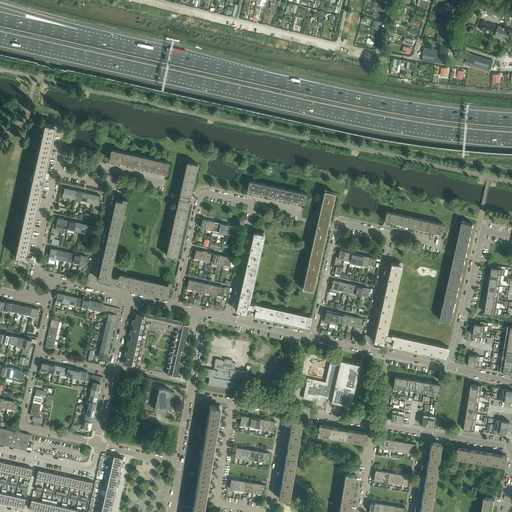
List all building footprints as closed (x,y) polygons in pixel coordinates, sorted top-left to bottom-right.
[(292,7),(287,5),(286,10),(296,13),(298,4),(293,3),(292,7)] [(504,19),(505,15),(506,13),(487,7),(485,13),(504,19)] [(324,20),(325,11),(318,10),(317,16),(319,16),(319,22),(325,23),(325,20),(324,20)] [(358,26),(361,14),(352,12),(351,16),(349,16),(348,23),(351,24),(350,28),(346,27),(344,35),(356,38),(357,34),(355,33),(356,29),(353,29),(354,25),(358,26)] [(494,34),(495,35),(498,26),(483,21),(480,30),(491,34),(490,38),(493,39),(494,39),(495,37),(494,36),(494,34)] [(508,40),(511,30),(498,26),(495,35),(508,40)] [(436,38),(436,40),(441,41),(444,31),(439,30),(436,38)] [(407,37),(405,42),(414,45),(415,39),(407,37)] [(404,46),(403,52),(411,54),(413,48),(404,46)] [(422,61),(441,63),(447,64),(448,56),(441,55),(441,51),(424,49),(422,61)] [(469,53),(466,61),(474,64),(473,67),(489,72),(490,70),(493,61),(477,56),(476,55),(469,53)] [(56,126),(45,123),(15,256),(26,258),(25,260),(28,260),(29,259),(30,253),(28,253),(45,179),(46,179),(47,174),(46,173),(56,126)] [(109,159),(128,163),(130,153),(111,149),(109,159)] [(150,158),(130,153),(128,163),(148,168),(150,158)] [(170,163),(150,158),(148,168),(168,172),(170,163)] [(167,256),(170,256),(176,258),(197,163),(188,161),(181,194),(179,194),(179,198),(180,198),(167,256)] [(247,190),(256,192),(267,194),(269,185),(249,180),(247,190)] [(267,194),(286,198),(288,189),(269,185),(267,194)] [(69,198),(71,189),(65,188),(63,196),(66,197),(66,198),(69,198)] [(307,193),(288,189),(286,198),(305,203),(307,193)] [(326,190),(316,233),(304,288),(313,290),(335,193),(326,190)] [(77,191),(75,200),(74,201),(80,203),(81,201),(83,192),(77,191)] [(101,196),(95,195),(93,204),(93,205),(98,206),(99,204),(101,196)] [(116,199),(100,274),(98,280),(110,282),(116,284),(169,295),(171,286),(170,286),(171,282),(168,282),(167,286),(119,275),(119,276),(117,275),(109,273),(124,206),(126,206),(126,202),(127,202),(127,199),(123,198),(122,201),(116,199)] [(384,220),(404,225),(406,215),(386,211),(384,220)] [(423,229),(425,220),(406,215),(404,225),(423,229)] [(209,220),(202,219),(200,228),(207,229),(209,220)] [(444,224),(425,220),(423,229),(442,233),(444,224)] [(74,233),(74,230),(76,222),(70,221),(68,229),(68,232),(74,233)] [(451,321),(470,239),(473,224),(464,221),(442,319),(451,321)] [(218,235),(218,232),(220,223),(214,222),(213,230),(212,233),(218,235)] [(226,225),(220,223),(218,232),(218,235),(224,236),(224,233),(226,225)] [(238,227),(232,226),(230,234),(237,236),(238,227)] [(254,232),(236,311),(246,313),(246,312),(249,313),(250,311),(253,312),(253,314),(254,314),(254,315),(309,327),(311,318),(257,305),(257,304),(254,303),(248,302),(263,234),(254,232)] [(55,261),(56,258),(57,250),(51,248),(49,259),(55,261)] [(200,259),(202,251),(196,249),(194,258),(200,259)] [(214,253),(208,252),(206,261),(212,262),(214,253)] [(220,255),(214,253),(212,262),(211,264),(217,266),(218,263),(220,255)] [(358,254),(352,253),(350,261),(349,264),(355,265),(358,254)] [(364,255),(358,254),(355,265),(361,266),(364,255)] [(361,266),(367,268),(370,257),(364,255),(361,266)] [(232,258),(226,256),(224,265),(223,267),(229,268),(232,258)] [(376,258),(370,257),(367,268),(373,269),(374,267),(376,259),(376,258)] [(386,333),(397,280),(401,265),(391,263),(374,341),(383,344),(383,343),(387,344),(386,346),(390,347),(391,345),(392,345),(447,358),(449,349),(394,336),(395,335),(386,333)] [(505,269),(492,267),(491,273),(504,275),(505,269)] [(189,279),(187,288),(193,290),(195,281),(189,279)] [(330,288),(329,292),(330,292),(336,293),(337,293),(337,290),(339,281),(333,280),(333,281),(331,288),(330,288)] [(199,291),(198,293),(204,295),(205,292),(207,284),(201,282),(199,291)] [(343,291),(343,294),(349,295),(349,293),(351,284),(345,283),(343,291)] [(349,295),(348,297),(354,298),(355,294),(357,285),(351,284),(349,293),(349,295)] [(211,294),(210,296),(216,297),(217,295),(219,286),(213,285),(211,294)] [(363,287),(361,295),(367,297),(369,289),(369,288),(363,287)] [(56,301),(63,302),(64,294),(58,293),(56,301)] [(71,296),(64,294),(63,302),(69,304),(71,296)] [(77,297),(71,296),(69,304),(68,306),(73,307),(74,307),(74,305),(75,305),(77,297)] [(75,305),(82,307),(84,299),(77,297),(75,305)] [(90,300),(84,299),(82,307),(88,308),(90,300)] [(88,308),(95,310),(96,302),(90,300),(88,308)] [(4,301),(3,309),(9,311),(11,302),(4,301)] [(11,302),(9,311),(16,312),(18,304),(11,302)] [(103,303),(96,302),(95,310),(101,311),(103,305),(103,303)] [(18,304),(16,312),(19,313),(19,315),(23,316),(23,314),(25,305),(18,304)] [(25,305),(23,314),(30,315),(31,307),(25,305)] [(31,307),(30,315),(37,317),(38,309),(31,307)] [(499,309),(485,307),(484,313),(498,315),(499,309)] [(326,311),(324,322),(330,324),(331,320),(333,312),(327,310),(326,311)] [(108,313),(107,319),(115,321),(116,314),(114,314),(112,313),(109,313),(108,313)] [(145,313),(144,315),(144,318),(147,319),(151,320),(150,324),(159,326),(158,329),(160,330),(162,331),(164,332),(165,330),(170,331),(171,329),(172,329),(173,325),(178,326),(181,327),(181,323),(182,324),(182,321),(179,320),(180,320),(177,319),(177,320),(174,319),(172,318),(172,319),(169,318),(166,317),(166,318),(161,316),(158,315),(158,316),(155,315),(156,315),(153,314),(150,314),(150,313),(148,313),(145,313)] [(146,322),(147,319),(144,318),(144,315),(137,314),(136,319),(133,319),(133,321),(145,324),(147,325),(148,323),(146,322)] [(113,327),(115,321),(107,319),(105,326),(113,327)] [(50,326),(58,328),(60,322),(52,320),(50,326)] [(134,327),(144,329),(146,330),(146,328),(145,328),(145,324),(133,321),(132,324),(135,324),(134,327)] [(480,324),(475,323),(474,329),(487,331),(485,331),(485,326),(488,326),(488,323),(481,321),(480,324)] [(189,325),(182,324),(181,323),(181,327),(178,326),(177,329),(175,329),(175,331),(177,331),(189,334),(190,332),(188,331),(189,325)] [(50,326),(49,333),(57,335),(58,328),(50,326)] [(112,334),(113,327),(105,326),(104,332),(112,334)] [(473,335),(486,337),(487,331),(474,329),(473,335)] [(104,332),(103,339),(110,340),(112,334),(104,332)] [(132,338),(142,340),(144,340),(144,339),(142,338),(143,335),(130,332),(130,334),(132,335),(132,338)] [(49,333),(47,339),(55,341),(57,335),(49,333)] [(4,334),(3,342),(9,343),(11,335),(4,334)] [(11,335),(9,343),(16,345),(18,337),(11,335)] [(173,341),(174,342),(187,345),(188,342),(185,342),(186,339),(176,336),(175,340),(173,339),(173,341)] [(16,345),(15,348),(22,349),(23,346),(25,338),(18,337),(16,345)] [(25,338),(23,346),(25,347),(25,349),(29,350),(30,348),(32,340),(25,338)] [(55,348),(54,348),(55,341),(47,339),(46,346),(51,347),(50,349),(54,350),(55,348)] [(109,347),(110,340),(103,339),(101,345),(109,347)] [(129,348),(140,351),(141,351),(142,349),(140,349),(141,345),(128,342),(128,345),(130,345),(129,348)] [(101,345),(100,351),(108,353),(109,347),(101,345)] [(170,352),(172,352),(185,355),(185,353),(183,352),(183,349),(173,347),(172,350),(171,350),(170,352)] [(106,360),(108,353),(100,351),(98,358),(106,360)] [(127,359),(137,361),(139,362),(139,360),(138,359),(138,356),(126,353),(125,356),(127,356),(127,359)] [(26,365),(28,357),(21,355),(19,363),(26,365)] [(168,362),(170,363),(182,366),(183,363),(181,363),(181,360),(171,358),(170,361),(168,361),(168,362)] [(213,369),(212,369),(206,368),(205,376),(209,377),(208,384),(231,388),(246,390),(248,382),(247,382),(248,380),(249,372),(234,370),(235,363),(232,362),(232,360),(224,358),(224,361),(222,360),(222,359),(215,358),(213,369)] [(306,383),(303,398),(312,400),(312,398),(321,399),(321,397),(332,399),(331,402),(351,406),(360,364),(340,360),(340,361),(340,364),(330,362),(325,382),(312,379),(311,384),(306,383)] [(47,371),(49,363),(42,362),(40,370),(47,371)] [(55,365),(49,363),(47,371),(53,373),(55,365)] [(8,367),(0,365),(0,367),(0,372),(7,374),(8,367)] [(62,366),(55,365),(53,373),(60,374),(62,366)] [(511,373),(511,367),(499,365),(498,371),(511,373)] [(66,375),(68,368),(62,366),(60,374),(66,375)] [(14,379),(14,376),(16,369),(8,367),(7,374),(6,378),(14,379)] [(74,369),(68,368),(66,375),(73,377),(74,369)] [(178,376),(180,376),(180,374),(178,373),(179,370),(168,368),(168,371),(166,371),(166,373),(167,373),(167,374),(178,376)] [(22,370),(16,369),(14,376),(14,379),(21,381),(22,378),(23,379),(24,373),(21,372),(22,370)] [(79,378),(81,370),(74,369),(73,377),(79,378)] [(87,372),(81,370),(79,378),(86,380),(87,374),(87,372)] [(395,376),(392,390),(398,391),(400,377),(395,376)] [(94,381),(93,381),(92,388),(100,390),(101,383),(99,383),(96,382),(94,381)] [(171,410),(175,392),(171,391),(171,390),(168,389),(162,387),(162,388),(159,387),(159,389),(155,388),(151,405),(155,406),(154,409),(166,412),(167,409),(171,410)] [(100,390),(92,388),(90,394),(98,396),(100,390)] [(44,389),(44,391),(36,389),(35,395),(43,397),(42,397),(50,399),(51,397),(46,396),(47,391),(47,389),(44,389)] [(98,396),(90,394),(89,401),(97,403),(98,396)] [(35,395),(33,402),(41,404),(42,397),(43,397),(35,395)] [(9,400),(1,398),(0,404),(0,406),(7,408),(9,400)] [(15,401),(9,400),(7,408),(16,410),(17,404),(15,403),(15,401)] [(97,403),(89,401),(87,407),(95,409),(97,403)] [(33,402),(32,408),(40,410),(41,404),(33,402)] [(203,511),(221,409),(220,408),(220,407),(209,405),(191,511),(203,511)] [(393,407),(390,406),(388,414),(391,415),(391,420),(396,421),(398,410),(393,409),(393,407)] [(95,409),(87,407),(85,407),(83,413),(86,414),(94,416),(95,409)] [(30,415),(33,416),(32,421),(39,422),(41,417),(38,416),(40,410),(32,408),(30,415)] [(94,416),(86,414),(84,420),(92,422),(94,416)] [(300,436),(303,420),(293,419),(290,435),(300,436)] [(92,422),(84,420),(82,430),(90,432),(90,428),(91,429),(92,422)] [(333,438),(335,427),(319,424),(317,435),(333,438)] [(508,433),(509,427),(495,425),(494,434),(502,435),(502,432),(508,433)] [(0,427),(0,443),(26,450),(30,434),(0,427)] [(351,430),(335,427),(333,438),(349,440),(351,430)] [(367,432),(360,431),(351,430),(349,440),(365,443),(367,432)] [(300,436),(290,435),(287,450),(298,452),(300,436)] [(431,441),(428,457),(439,459),(442,443),(431,441)] [(474,450),(461,448),(458,447),(456,458),(472,461),(474,450)] [(285,466),(295,468),(298,452),(287,450),(285,466)] [(490,453),(474,450),(472,461),(488,463),(490,453)] [(506,455),(499,454),(490,453),(488,463),(504,466),(506,455)] [(428,457),(426,473),(437,475),(439,459),(428,457)] [(285,466),(282,482),(293,484),(295,468),(285,466)] [(345,473),(342,488),(353,490),(356,474),(345,473)] [(426,473),(423,489),(434,491),(437,475),(426,473)] [(293,484),(282,482),(279,498),(290,500),(293,484)] [(351,506),(353,490),(342,488),(340,504),(351,506)] [(423,489),(421,505),(432,507),(434,491),(423,489)] [(484,496),(482,511),(483,511),(492,511),(495,497),(484,496)]
